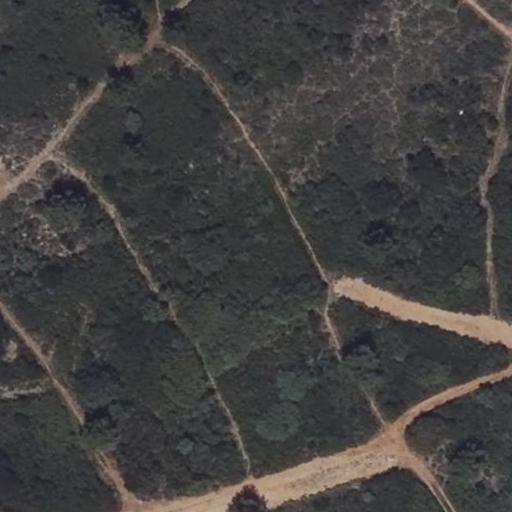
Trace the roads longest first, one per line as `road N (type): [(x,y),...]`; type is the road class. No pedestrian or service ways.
road 1 (track): [(511,367),(404,415),(389,440),(150,511)]
road 2 (track): [(188,0),(0,201)]
